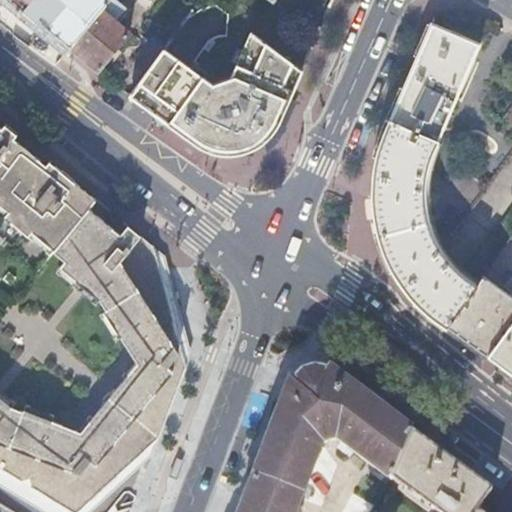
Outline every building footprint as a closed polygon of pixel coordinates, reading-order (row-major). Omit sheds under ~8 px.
[(193,30),(204,32),(227,36),(231,10),(197,5),(193,30)] [(58,40),(72,52),(96,22),(81,11),(58,40)] [(96,22),(72,52),(98,74),(131,33),(104,12),(96,22)] [(441,324),(446,328),(475,288),(469,283),(461,277),(457,273),(452,267),(447,260),(442,254),(437,245),(432,235),(429,227),(427,217),(425,208),(424,201),(424,191),(425,178),(428,161),(434,146),(460,86),(478,44),(432,25),(386,132),(385,134),(384,138),(383,138),(383,140),(380,147),(378,157),(377,157),(377,159),(376,166),(374,174),(374,176),(373,183),(373,193),(373,201),(373,203),(374,209),(374,210),(375,217),(375,218),(376,223),(376,226),(378,234),(381,242),(381,244),(383,249),(384,251),(388,259),(389,261),(391,266),(392,267),(392,268),(397,276),(398,277),(402,283),(408,291),(409,293),(410,293),(416,301),(417,302),(420,306),(422,308),(429,314),(430,315),(433,318),(435,319),(441,324)] [(190,69),(164,51),(130,98),(199,148),(208,153),(218,155),(224,156),(236,156),(249,153),(256,149),(264,144),(268,141),(274,134),(278,127),(302,71),(252,34),(244,52),(238,65),(232,80),(214,86),(204,79),(192,71),(190,69)] [(229,62),(238,65),(244,52),(236,48),(229,62)] [(197,63),(192,71),(204,79),(209,71),(197,63)] [(511,106),(432,216),(432,217),(436,231),(445,248),(511,156),(511,106)] [(0,319),(9,309),(97,200),(96,200),(75,182),(51,162),(46,167),(14,141),(19,136),(6,126),(4,129),(0,126),(0,319)] [(113,213),(97,200),(9,309),(0,319),(0,467),(74,511),(78,511),(136,459),(142,465),(147,470),(186,367),(164,283),(172,280),(165,257),(128,226),(121,234),(106,222),(113,213)] [(446,328),(487,357),(511,321),(511,288),(506,296),(481,278),(475,288),(446,328)] [(186,367),(192,351),(172,280),(164,283),(186,367)] [(511,321),(487,357),(511,375),(511,321)] [(339,442),(391,481),(393,481),(396,475),(410,441),(414,435),(348,383),(347,385),(332,374),(330,377),(325,376),(320,375),(315,376),(311,377),(306,379),(302,382),(299,385),(297,387),(293,385),(287,403),(285,402),(243,511),(298,511),(324,447),(339,442)] [(479,511),(493,492),(414,435),(410,441),(396,475),(393,481),(435,511),(479,511)] [(74,511),(0,467),(0,485),(43,511),(91,511),(142,465),(136,459),(78,511),(74,511)]
